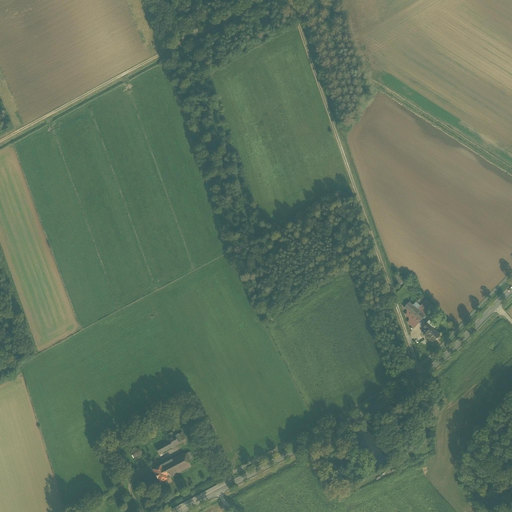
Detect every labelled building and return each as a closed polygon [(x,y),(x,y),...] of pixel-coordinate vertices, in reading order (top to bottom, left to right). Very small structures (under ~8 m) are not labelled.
[(407,324),(413,329),(432,307),(425,302),(417,310),(409,304),(404,309),(405,317),(408,320),(407,324)] [(431,329),(422,338),(431,346),(440,336),(431,329)] [(160,452),(186,440),(182,432),(167,439),(168,442),(155,448),(159,457),(162,455),(160,452)] [(129,453),(132,459),(142,454),(139,448),(129,453)] [(152,471),(161,485),(191,468),(184,454),(152,471)]
